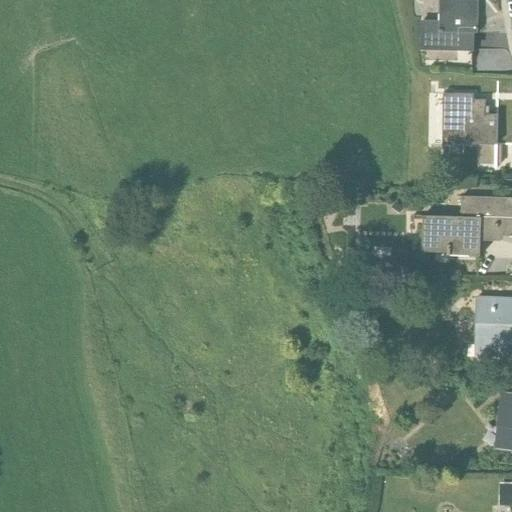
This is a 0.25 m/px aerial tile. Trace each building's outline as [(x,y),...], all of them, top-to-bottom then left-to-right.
[(479,1),(459,0),(440,0),(439,21),(422,21),(421,49),(452,50),(472,50),(473,34),(478,34),(479,1)] [(489,101),(469,101),(469,94),(444,94),(443,145),(477,145),(497,145),(497,115),(489,115),(489,101)] [(511,198),(496,198),(461,197),(461,217),(424,217),(422,251),(450,253),(450,255),(481,256),(481,241),(494,241),(495,237),(511,237),(511,198)] [(395,203),(392,208),(400,213),(403,208),(395,203)] [(400,299),(397,292),(386,296),(389,303),(400,299)] [(511,299),(478,299),(476,354),(511,354),(511,299)] [(511,395),(500,394),(494,449),(511,450),(511,395)] [(511,484),(500,485),(500,506),(511,506),(511,484)]
